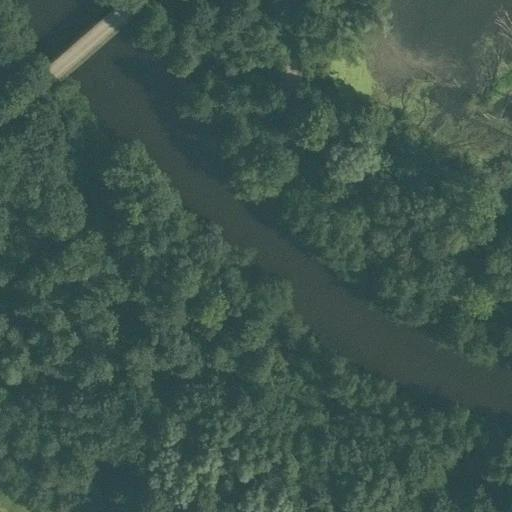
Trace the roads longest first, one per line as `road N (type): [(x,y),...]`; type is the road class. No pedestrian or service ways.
road 1 (track): [(300,0),(288,124),(306,164),(358,222),(471,300),(511,311)]
road 2 (track): [(0,366),(233,377),(113,237)]
road 3 (track): [(233,377),(511,475)]
road 4 (track): [(136,0),(0,119)]
